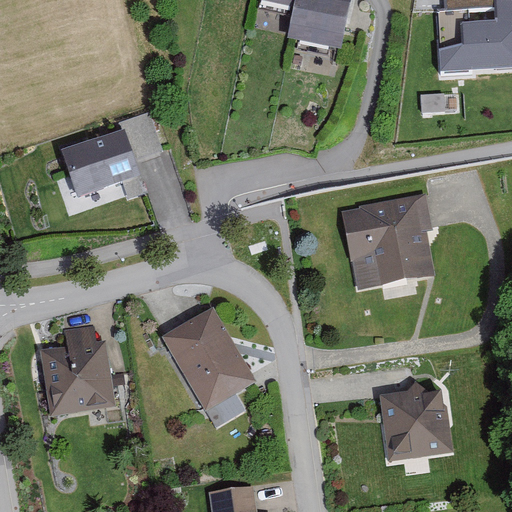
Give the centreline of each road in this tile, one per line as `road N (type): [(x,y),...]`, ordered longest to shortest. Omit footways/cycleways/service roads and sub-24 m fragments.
road 1 (residential): [(216,264),(212,187),(316,168),(338,155),(370,110),(380,0)]
road 2 (residential): [(216,264),(277,297),(312,511)]
road 3 (residential): [(0,305),(216,264)]
